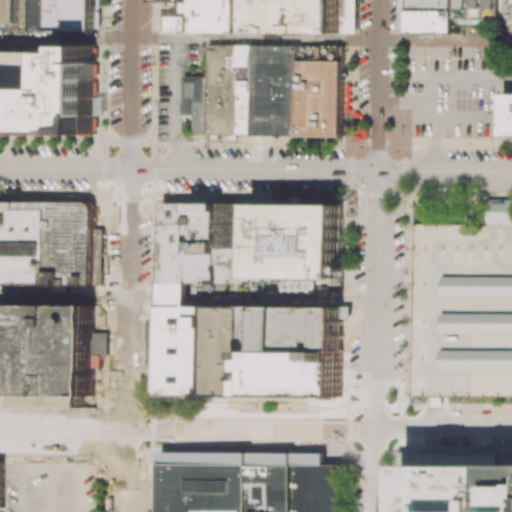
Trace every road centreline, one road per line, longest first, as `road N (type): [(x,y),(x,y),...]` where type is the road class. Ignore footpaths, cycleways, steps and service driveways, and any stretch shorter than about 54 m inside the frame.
road 1 (tertiary): [(511,171),(0,168)]
road 2 (residential): [(378,171),(376,511)]
road 3 (residential): [(132,0),(131,298)]
road 4 (residential): [(376,431),(130,431)]
road 5 (residential): [(131,298),(129,511)]
road 6 (residential): [(379,0),(378,171)]
road 7 (residential): [(511,431),(376,431)]
road 8 (residential): [(130,431),(0,429)]
